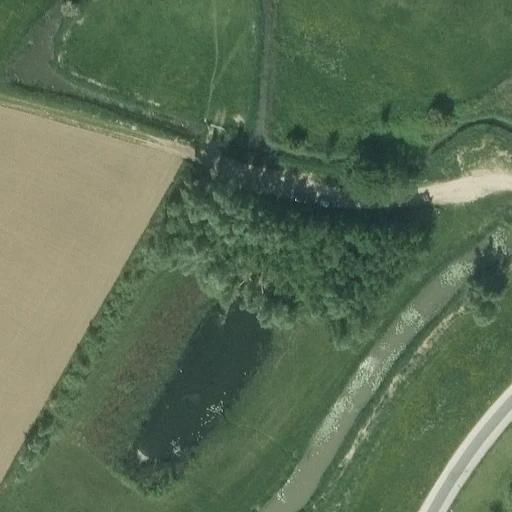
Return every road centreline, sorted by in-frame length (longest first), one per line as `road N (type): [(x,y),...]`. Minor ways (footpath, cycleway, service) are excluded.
road 1 (track): [(207,165),(373,195),(471,184)]
road 2 (track): [(0,95),(207,165)]
road 3 (tertiary): [(436,511),(511,398)]
